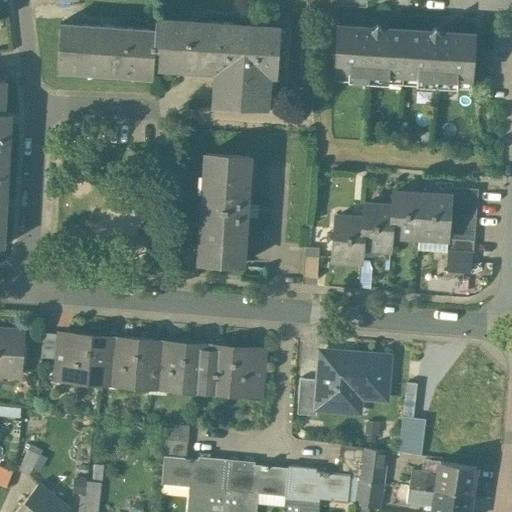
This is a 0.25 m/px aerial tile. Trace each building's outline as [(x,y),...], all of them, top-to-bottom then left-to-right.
[(217,65),(220,22),(207,21),(207,23),(157,19),(156,29),(153,67),(171,68),(172,62),(217,65)] [(103,25),(61,22),(57,69),(59,70),(59,64),(152,70),(151,76),(152,76),(153,67),(156,29),(114,26),(114,25),(103,24),(103,25)] [(220,22),(217,65),(216,71),(223,71),(220,104),(214,103),(214,105),(266,109),(269,75),(276,76),(279,28),(234,25),(234,23),(220,22)] [(402,83),(406,30),(383,28),(383,27),(379,22),(373,28),(337,26),(334,70),(348,80),(388,83),(389,73),(402,74),(402,83)] [(406,30),(402,83),(403,83),(403,74),(417,75),(416,85),(456,87),(457,78),(471,79),(474,34),(441,32),(441,30),(437,26),(431,31),(406,30)] [(6,78),(0,78),(0,161),(9,162),(12,113),(5,112),(6,78)] [(250,156),(206,153),(199,261),(243,264),(250,156)] [(9,162),(0,161),(0,245),(5,246),(9,162)] [(478,189),(451,187),(450,196),(450,200),(477,203),(478,189)] [(421,194),(393,192),(392,206),(393,206),(390,235),(391,235),(418,237),(421,194)] [(450,196),(421,194),(418,237),(418,249),(446,251),(447,239),(448,225),(449,213),(450,200),(450,196)] [(477,203),(450,200),(449,213),(476,215),(477,203)] [(392,206),(364,204),(363,218),(364,218),(361,247),(362,247),(390,249),(391,235),(390,235),(393,206),(392,206)] [(476,215),(449,213),(448,225),(475,227),(476,215)] [(363,218),(335,216),(332,259),(361,261),(362,247),(361,247),(364,218),(363,218)] [(475,227),(448,225),(447,239),(474,241),(475,227)] [(474,241),(447,239),(446,251),(473,254),(474,241)] [(318,248),(306,247),(305,256),(318,257),(318,248)] [(305,256),(304,256),(302,278),(317,279),(318,257),(305,256)] [(24,332),(0,329),(0,373),(20,375),(24,332)] [(105,337),(77,334),(76,344),(74,369),(74,379),(102,382),(103,371),(105,347),(105,337)] [(153,340),(125,338),(124,348),(122,372),(122,383),(149,385),(150,375),(152,350),(153,340)] [(76,344),(58,343),(56,367),(74,369),(76,344)] [(199,345),(171,343),(170,352),(168,376),(167,386),(196,389),(199,349),(199,345)] [(124,348),(105,347),(103,371),(122,372),(124,348)] [(247,349),(219,347),(218,351),(215,390),(244,393),(245,383),(246,359),(247,349)] [(218,351),(199,349),(196,389),(215,390),(218,351)] [(170,352),(152,350),(150,375),(168,376),(170,352)] [(388,357),(321,352),(316,408),(343,410),(344,405),(351,398),(351,396),(385,399),(388,357)] [(266,360),(246,359),(245,383),(264,384),(266,360)] [(407,383),(398,453),(408,454),(412,418),(417,384),(407,383)] [(425,419),(412,418),(408,454),(421,456),(425,419)] [(189,426),(167,424),(165,440),(187,442),(189,426)] [(187,442),(165,440),(164,456),(186,458),(187,442)] [(362,448),(340,445),(337,473),(350,474),(350,475),(359,476),(362,448)] [(388,452),(365,448),(360,477),(384,481),(388,452)] [(30,450),(19,470),(30,476),(40,456),(30,450)] [(221,511),(226,459),(198,457),(198,459),(186,458),(164,456),(161,478),(191,481),(188,511),(221,511)] [(254,462),(226,459),(221,511),(254,511),(257,487),(286,490),(288,468),(254,464),(254,462)] [(476,467),(440,462),(438,479),(427,473),(412,470),(409,486),(471,495),(476,467)] [(0,482),(5,484),(11,467),(0,463),(0,482)] [(316,468),(288,465),(286,490),(284,511),(316,511),(318,493),(348,496),(350,475),(350,474),(337,473),(316,471),(316,468)] [(384,481),(360,477),(356,505),(370,507),(380,509),(384,481)] [(102,482),(87,480),(85,497),(100,498),(102,482)] [(68,511),(70,510),(39,484),(15,511),(68,511)] [(468,511),(471,495),(409,486),(407,501),(422,504),(434,500),(432,511),(468,511)] [(98,511),(100,498),(85,497),(83,511),(98,511)]
